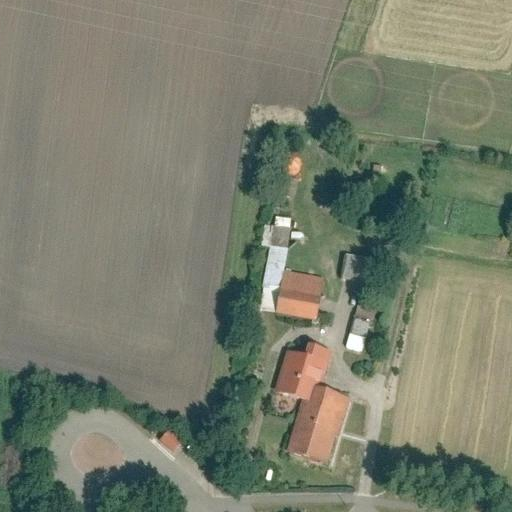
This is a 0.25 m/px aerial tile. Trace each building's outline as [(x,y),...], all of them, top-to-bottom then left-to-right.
[(298,239),(277,237),(270,313),(320,317),(322,288),(293,285),(297,246),(298,239)] [(378,255),(355,253),(353,277),(376,279),(378,255)] [(346,350),(359,354),(374,303),(361,299),(353,326),(346,350)] [(285,413),(304,418),(294,457),(320,465),(337,404),(321,400),(325,386),(295,378),(285,411),(285,413)] [(169,431),(159,441),(172,454),(182,444),(169,431)]
